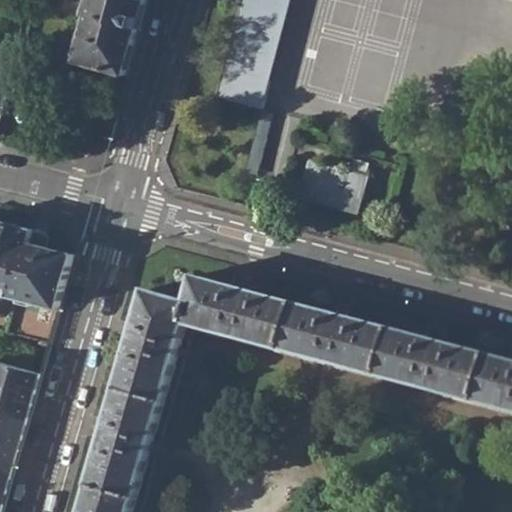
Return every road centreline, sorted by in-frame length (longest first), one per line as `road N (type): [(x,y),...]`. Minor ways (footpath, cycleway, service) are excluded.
road 1 (residential): [(123,201),(511,318)]
road 2 (residential): [(123,201),(32,511)]
road 3 (residential): [(180,0),(123,201)]
road 4 (residential): [(0,168),(123,201)]
